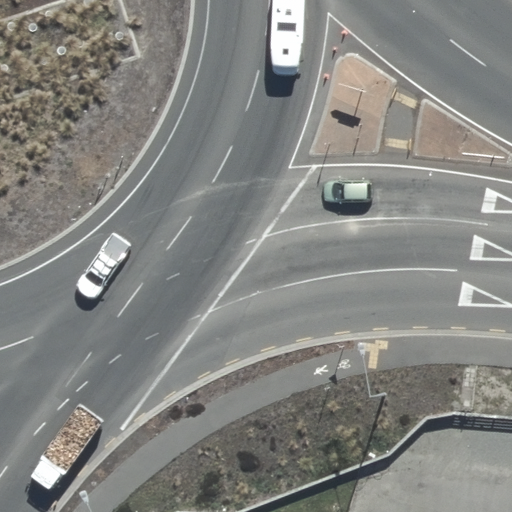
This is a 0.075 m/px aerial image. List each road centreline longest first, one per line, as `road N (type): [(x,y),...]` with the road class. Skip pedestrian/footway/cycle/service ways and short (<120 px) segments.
road 1 (secondary): [(511,231),(387,216),(267,228),(165,252)]
road 2 (trunk): [(271,0),(266,62),(231,158),(165,252)]
road 3 (trunk): [(104,300),(0,467)]
road 4 (secondary): [(398,0),(511,84)]
